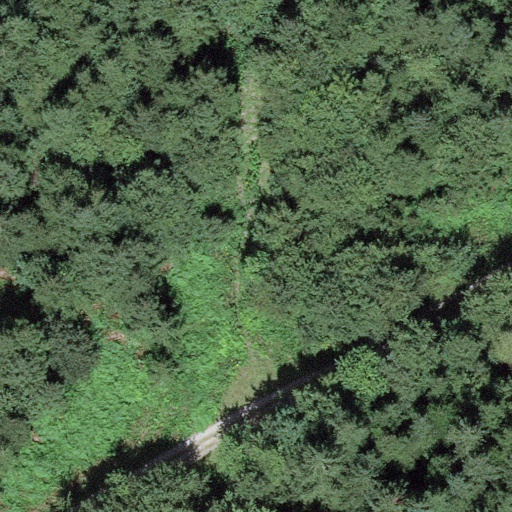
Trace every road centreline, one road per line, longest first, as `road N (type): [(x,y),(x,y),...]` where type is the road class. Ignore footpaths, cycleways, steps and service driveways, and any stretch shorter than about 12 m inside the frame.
road 1 (track): [(225,511),(263,0)]
road 2 (track): [(79,511),(511,272)]
